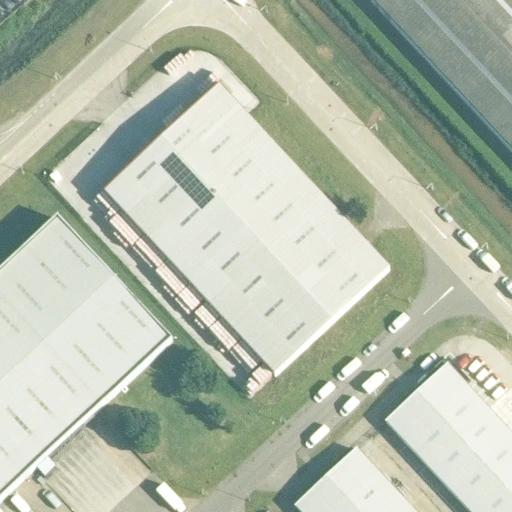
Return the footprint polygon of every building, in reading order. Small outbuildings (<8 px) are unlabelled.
[(511,0),(367,0),(511,154),(511,0)] [(390,272),(348,228),(219,89),(105,196),(275,379),(390,272)] [(58,220),(0,274),(0,504),(172,343),(58,220)] [(511,511),(511,436),(447,367),(386,425),(467,511),(511,511)] [(297,511),(412,511),(357,452),(295,509),(297,511)]
